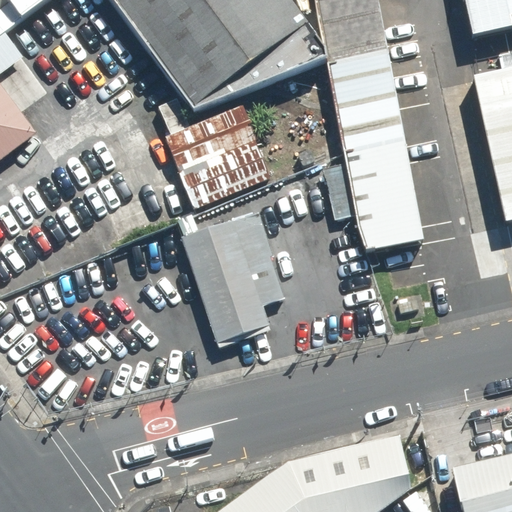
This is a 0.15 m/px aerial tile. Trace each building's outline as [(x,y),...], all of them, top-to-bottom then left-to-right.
[(0,0),(0,37),(49,0),(0,0)] [(278,0),(109,0),(194,115),(324,64),(278,0)] [(315,0),(361,257),(420,246),(376,0),(315,0)] [(511,0),(463,0),(472,41),(511,32),(511,0)] [(511,228),(511,74),(471,83),(501,231),(511,228)] [(0,165),(35,139),(0,92),(0,165)] [(270,180),(239,109),(85,176),(116,247),(270,180)] [(178,243),(216,351),(268,334),(260,312),(284,304),(254,217),(178,243)] [(221,511),(382,511),(409,492),(397,442),(284,469),(221,511)] [(511,511),(511,458),(449,472),(458,511),(511,511)]
